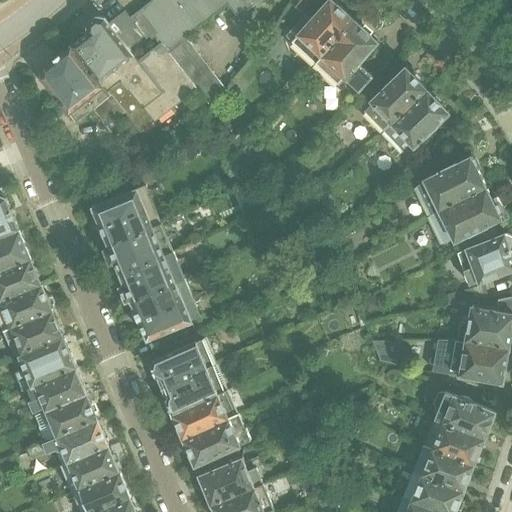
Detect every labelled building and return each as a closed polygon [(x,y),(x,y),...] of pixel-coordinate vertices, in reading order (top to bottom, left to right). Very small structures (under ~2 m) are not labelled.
[(261,0),(260,0),(152,0),(132,16),(126,10),(110,23),(105,17),(96,16),(91,20),(89,32),(74,44),(124,110),(141,131),(194,83),(212,106),(226,87),(186,36),(229,5),(239,18),(261,0)] [(287,35),(317,62),(355,19),(334,0),(328,0),(311,20),(305,14),(287,35)] [(302,10),(309,0),(290,0),(302,10)] [(355,19),(317,62),(340,82),(346,75),(361,88),(373,74),(359,62),(379,40),(355,19)] [(105,124),(124,110),(74,44),(44,66),(43,76),(54,89),(78,120),(93,108),(105,124)] [(367,110),(387,130),(429,89),(407,66),(372,99),(375,102),(367,110)] [(429,89),(387,130),(406,150),(413,143),(415,145),(450,111),(429,89)] [(238,161),(238,162),(239,163),(240,164),(242,164),(243,164),(244,164),(246,164),(247,164),(248,163),(249,162),(250,161),(250,159),(251,158),(251,157),(250,155),(250,154),(249,153),(248,152),(247,151),(246,151),(245,150),(243,150),(242,151),(241,151),(240,152),(239,152),(238,153),(237,155),(237,156),(237,157),(237,158),(237,160),(238,161)] [(62,186),(83,176),(72,155),(52,164),(62,186)] [(418,186),(432,213),(487,186),(472,155),(425,178),(427,182),(418,186)] [(243,171),(230,157),(221,166),(234,180),(243,171)] [(110,243),(155,224),(162,221),(146,184),(94,206),(110,243)] [(487,186),(432,213),(445,241),(454,236),(456,240),(502,217),(487,186)] [(0,236),(20,228),(7,197),(0,194),(0,236)] [(155,224),(110,243),(111,244),(106,246),(113,263),(117,261),(122,271),(173,249),(167,234),(160,234),(155,224)] [(20,228),(0,236),(0,271),(32,258),(20,228)] [(459,251),(466,268),(465,269),(471,283),(480,280),(480,281),(511,268),(511,235),(506,232),(468,247),(468,248),(459,251)] [(173,249),(122,271),(126,282),(121,284),(128,300),(133,298),(133,299),(185,276),(173,249)] [(32,258),(0,271),(0,300),(43,284),(32,258)] [(185,276),(133,299),(149,337),(201,315),(200,312),(203,311),(205,306),(203,302),(200,300),(197,300),(195,300),(185,276)] [(43,284),(0,300),(0,318),(4,329),(54,309),(43,284)] [(483,285),(447,293),(449,303),(484,294),(483,285)] [(463,314),(458,337),(510,347),(511,337),(511,295),(502,298),(502,293),(474,299),(474,305),(473,304),(471,316),(463,314)] [(374,295),(362,300),(368,311),(379,306),(374,295)] [(54,309),(4,329),(15,355),(20,353),(21,353),(65,335),(54,309)] [(65,335),(21,353),(27,368),(17,372),(24,389),(29,386),(78,366),(65,335)] [(154,364),(163,386),(218,362),(207,336),(199,340),(198,338),(156,357),(154,364)] [(458,337),(458,338),(440,337),(434,369),(504,381),(510,347),(458,337)] [(381,360),(383,361),(388,339),(373,340),(381,360)] [(218,362),(163,386),(175,412),(229,388),(218,362)] [(78,366),(29,386),(34,398),(30,400),(35,411),(46,406),(47,409),(88,392),(78,366)] [(229,388),(175,412),(185,436),(240,412),(229,388)] [(437,417),(486,437),(497,411),(449,391),(439,391),(430,414),(437,417)] [(37,426),(43,441),(99,418),(88,392),(47,409),(42,411),(47,422),(37,426)] [(240,412),(185,436),(197,463),(251,439),(240,412)] [(437,417),(426,443),(476,462),(486,437),(437,417)] [(99,418),(43,441),(28,447),(33,457),(57,447),(64,463),(110,444),(99,418)] [(256,461),(268,457),(262,443),(251,448),(256,461)] [(426,443),(415,469),(465,489),(476,462),(426,443)] [(110,444),(64,463),(63,464),(73,490),(121,470),(110,444)] [(201,474),(213,504),(264,483),(255,462),(248,465),(244,455),(201,474)] [(415,469),(405,496),(445,511),(456,511),(465,489),(415,469)] [(121,470),(73,490),(74,490),(83,511),(92,511),(132,496),(121,470)] [(264,483),(213,504),(216,511),(266,511),(267,511),(266,508),(273,505),(264,483)] [(318,496),(322,505),(340,497),(335,488),(318,496)] [(138,511),(132,496),(92,511),(138,511)] [(445,511),(405,496),(398,511),(445,511)]
